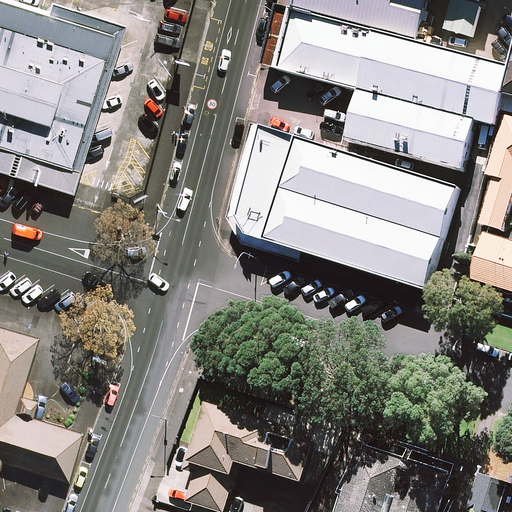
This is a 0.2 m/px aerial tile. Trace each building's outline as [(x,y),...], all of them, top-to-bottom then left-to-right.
[(110,33),(3,0),(0,0),(0,144),(72,167),(110,33)] [(304,0),(302,9),(423,40),(433,0),(304,0)] [(486,5),(469,0),(457,0),(450,28),(477,36),(486,5)] [(511,67),(511,65),(301,11),(285,71),(364,91),(482,121),(497,125),(511,67)] [(482,121),(364,91),(350,141),(469,171),(482,121)] [(511,113),(509,112),(489,174),(497,177),(483,223),(508,231),(511,216),(511,113)] [(465,186),(267,125),(243,215),(255,236),(433,291),(465,186)] [(511,243),(491,236),(477,281),(511,291),(511,243)] [(0,459),(61,479),(76,433),(14,413),(37,341),(0,329),(0,459)] [(315,430),(209,395),(179,482),(222,496),(235,455),(299,477),(315,430)] [(437,511),(453,466),(355,434),(328,511),(437,511)] [(496,511),(505,511),(511,487),(486,481),(479,508),(496,511)]
